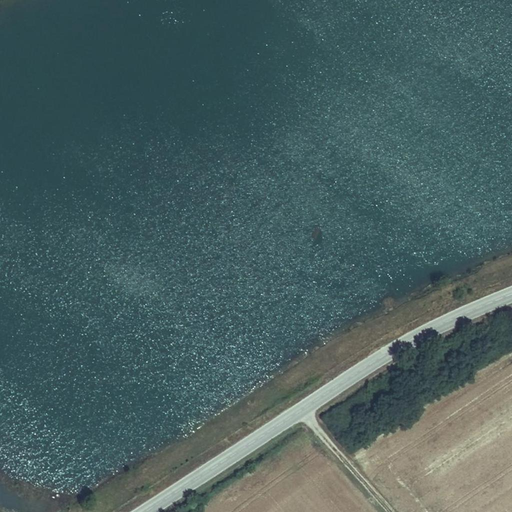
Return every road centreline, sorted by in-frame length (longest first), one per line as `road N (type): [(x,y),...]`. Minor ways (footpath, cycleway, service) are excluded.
road 1 (unclassified): [(141,511),(382,356),(511,293)]
road 2 (track): [(302,407),(388,511)]
